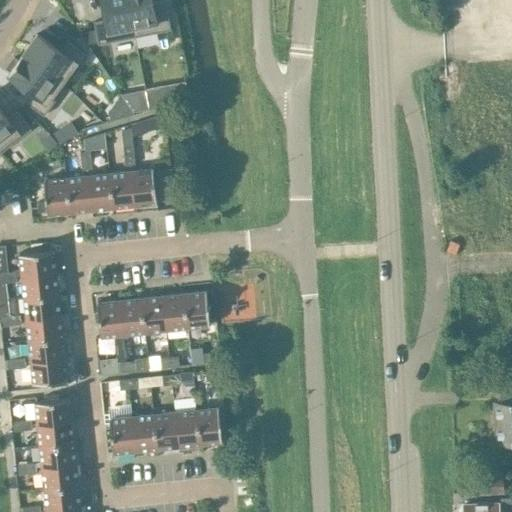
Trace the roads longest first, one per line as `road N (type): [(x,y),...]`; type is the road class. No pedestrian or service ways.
road 1 (residential): [(226,511),(223,487),(104,497),(75,256),(304,236)]
road 2 (unclassified): [(396,396),(437,291),(414,119),(377,39)]
road 3 (secondary): [(396,396),(377,39)]
road 4 (unclassified): [(318,511),(304,236)]
road 5 (unclassified): [(296,114),(264,57),(261,0)]
road 6 (unclassified): [(304,236),(296,114)]
